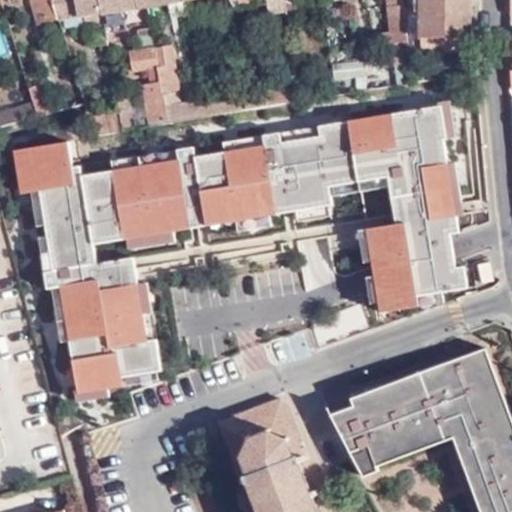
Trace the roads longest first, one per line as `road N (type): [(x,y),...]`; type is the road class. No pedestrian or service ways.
road 1 (tertiary): [(506,261),(487,78),(488,0)]
road 2 (unknown): [(263,384),(143,426),(120,511)]
